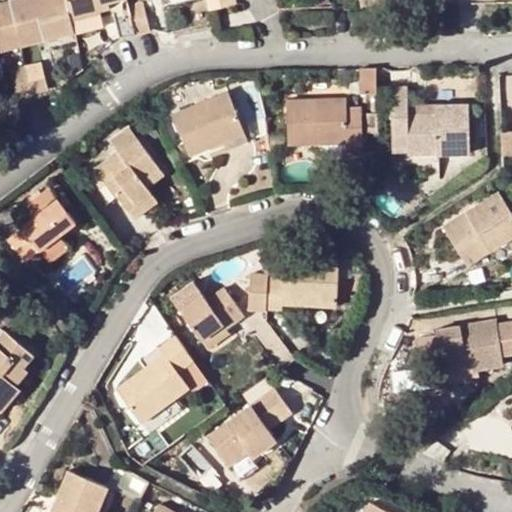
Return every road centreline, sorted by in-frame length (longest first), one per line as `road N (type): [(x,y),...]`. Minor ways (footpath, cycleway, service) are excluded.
road 1 (residential): [(0,506),(143,275),(169,250),(255,221),(350,214),(382,261),(386,295),(337,410),(340,440)]
road 2 (residential): [(511,42),(193,57),(137,69),(0,172)]
road 3 (residential): [(340,440),(455,492),(470,511)]
